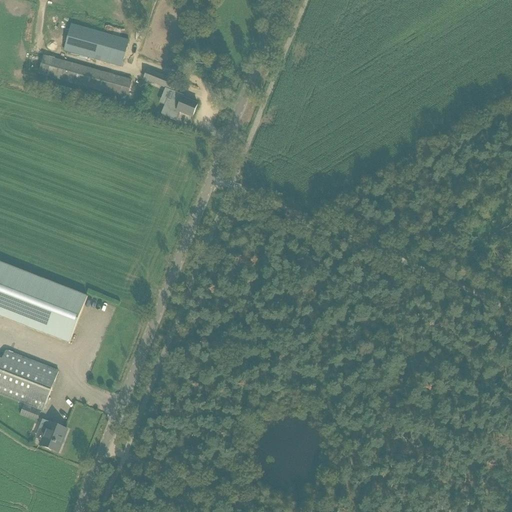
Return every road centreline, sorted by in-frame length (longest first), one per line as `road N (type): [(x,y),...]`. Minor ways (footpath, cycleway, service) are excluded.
road 1 (tertiary): [(81,511),(211,178)]
road 2 (unclassified): [(511,313),(211,178)]
road 3 (tertiary): [(211,178),(286,0)]
